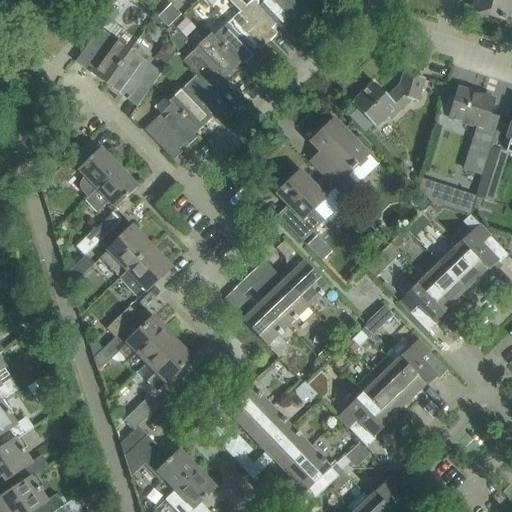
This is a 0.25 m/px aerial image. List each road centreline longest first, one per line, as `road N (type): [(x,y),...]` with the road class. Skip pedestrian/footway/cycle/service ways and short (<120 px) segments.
road 1 (unclassified): [(258,511),(182,412),(225,365),(224,341),(188,305),(189,285),(241,234),(190,181)]
road 2 (unclassified): [(190,181),(339,35)]
road 3 (unclassified): [(339,35),(359,21),(377,23),(511,71)]
road 4 (unclassified): [(448,509),(411,468),(486,392)]
road 5 (unclassified): [(190,181),(170,172),(75,74)]
